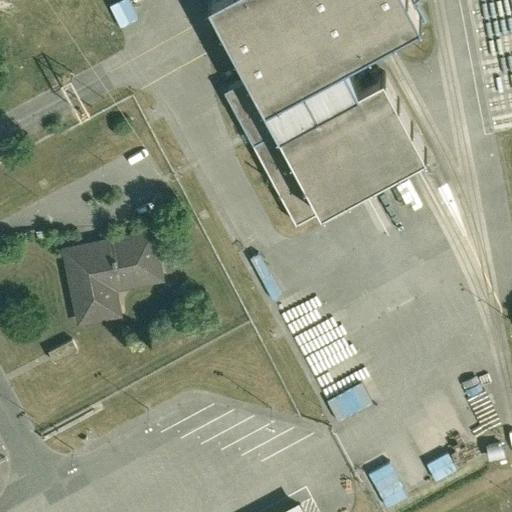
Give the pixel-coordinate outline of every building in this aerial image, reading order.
[(130,0),(117,0),(110,3),(120,25),(138,17),(130,0)] [(412,0),(211,0),(251,74),(226,87),(297,220),(427,150),(384,70),(360,83),(347,60),(423,19),(412,0)] [(147,231),(67,247),(81,319),(115,312),(109,280),(162,270),(157,248),(151,249),(147,231)] [(73,337),(50,349),(56,359),(79,347),(73,337)] [(444,440),(464,431),(452,404),(409,424),(433,478),(456,468),(444,440)] [(366,459),(383,505),(406,496),(388,451),(366,459)] [(306,511),(299,497),(267,511),(306,511)]
